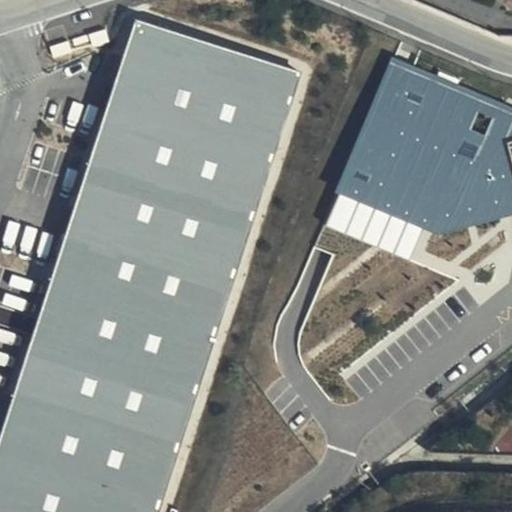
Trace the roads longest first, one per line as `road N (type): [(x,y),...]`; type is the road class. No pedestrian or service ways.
road 1 (unclassified): [(280,511),(339,458),(372,406),(511,301)]
road 2 (unclassified): [(363,0),(511,62)]
